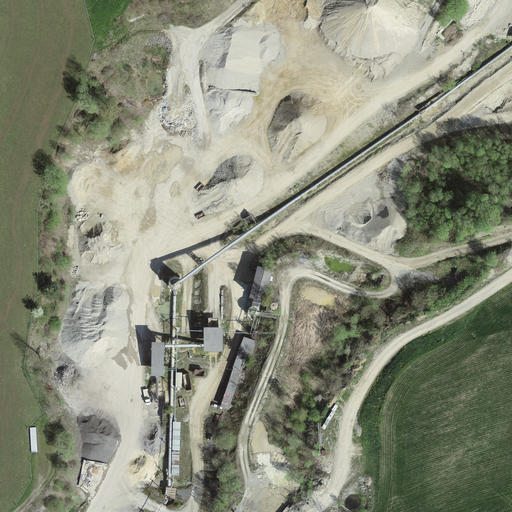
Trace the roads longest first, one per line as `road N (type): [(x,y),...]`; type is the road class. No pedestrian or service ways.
road 1 (track): [(511,119),(421,134),(249,254),(227,364),(198,418),(201,482),(193,511)]
road 2 (track): [(425,278),(398,297),(373,298),(293,277),(268,370),(241,424),(241,458),(256,491)]
road 3 (track): [(276,232),(304,230),(411,274),(511,302)]
